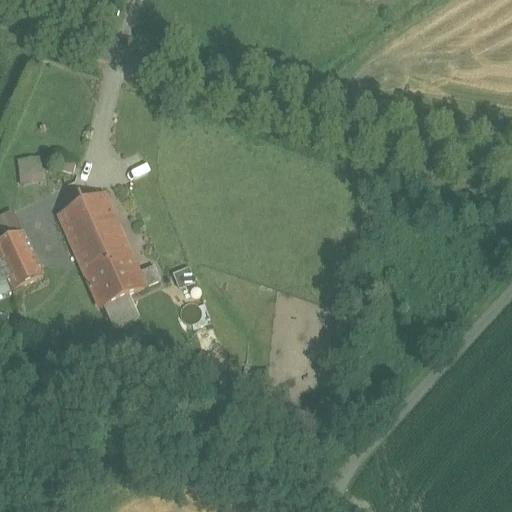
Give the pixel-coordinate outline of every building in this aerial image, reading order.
[(38,143),(14,148),(18,164),(42,159),(38,143)] [(106,196),(60,217),(87,279),(88,278),(102,310),(161,283),(154,267),(139,274),(132,259),(133,258),(106,196)] [(16,226),(0,232),(0,245),(20,237),(16,226)] [(0,245),(0,265),(13,295),(40,281),(20,237),(0,245)] [(191,272),(176,276),(179,289),(195,285),(191,272)] [(203,354),(192,364),(211,383),(221,373),(203,354)]
